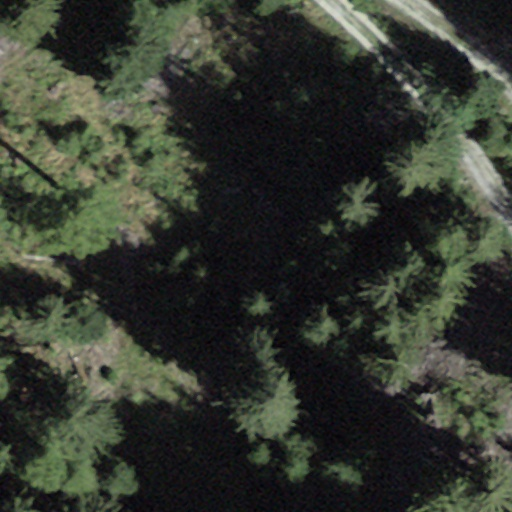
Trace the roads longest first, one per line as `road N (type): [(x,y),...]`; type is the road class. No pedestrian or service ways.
road 1 (track): [(314,0),(490,177),(511,221)]
road 2 (track): [(395,0),(511,87)]
